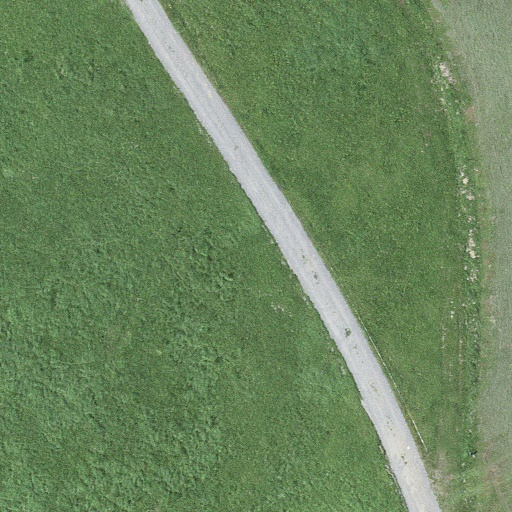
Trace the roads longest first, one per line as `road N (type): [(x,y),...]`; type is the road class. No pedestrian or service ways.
road 1 (track): [(426,511),(409,456),(332,296),(149,0)]
road 2 (track): [(439,511),(457,398),(463,272),(438,88),(402,0)]
